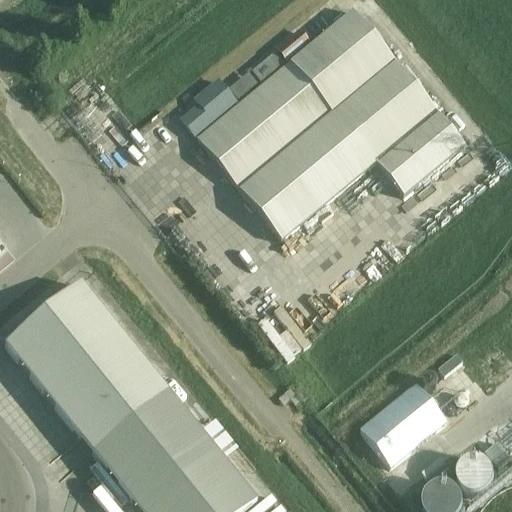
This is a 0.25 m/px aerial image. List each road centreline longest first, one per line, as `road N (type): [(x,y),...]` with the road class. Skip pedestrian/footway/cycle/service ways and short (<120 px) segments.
road 1 (unclassified): [(287,437),(103,211)]
road 2 (unclassified): [(103,211),(14,103)]
road 3 (unclassified): [(0,291),(103,211)]
